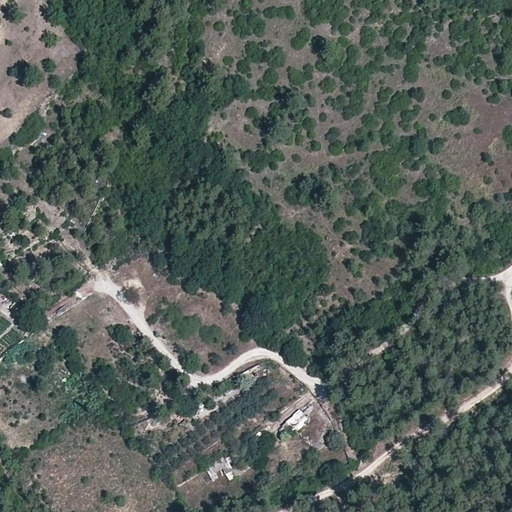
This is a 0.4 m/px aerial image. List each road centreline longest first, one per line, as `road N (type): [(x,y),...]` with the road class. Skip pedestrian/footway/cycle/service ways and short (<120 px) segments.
road 1 (track): [(509,282),(438,284),(412,320),(356,369),(323,380),(280,353),(265,353),(209,387),(191,385),(113,288),(96,280)]
road 2 (track): [(288,511),(464,407),(511,366)]
